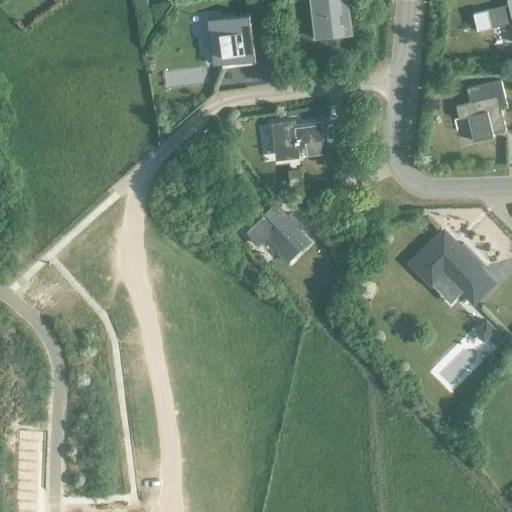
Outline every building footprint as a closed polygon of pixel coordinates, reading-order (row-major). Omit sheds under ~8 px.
[(310,0),(316,39),(352,34),(347,0),(310,0)] [(488,9),(473,13),(478,31),(493,27),(511,21),(511,4),(488,10),(488,9)] [(250,14),(208,20),(213,55),(215,55),(217,65),(241,62),(241,66),(257,64),(250,14)] [(471,102),(456,105),(459,118),(468,116),(474,141),(494,136),(493,133),(506,130),(501,108),(508,107),(501,80),(467,88),(471,102)] [(297,142),(322,139),(320,122),(295,125),(294,120),(276,123),(280,154),(299,151),(297,142)] [(278,252),(287,261),(309,240),(295,226),(298,222),(290,213),(266,236),(280,250),(278,252)] [(463,291),(481,273),(483,271),(481,269),(485,265),(463,244),(459,248),(444,232),(412,264),(425,277),(437,265),(463,291)]
